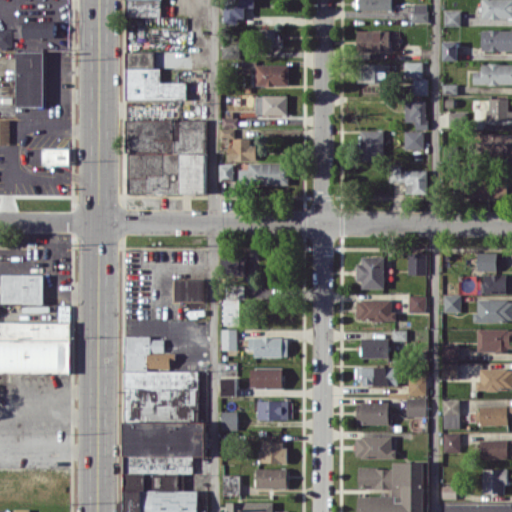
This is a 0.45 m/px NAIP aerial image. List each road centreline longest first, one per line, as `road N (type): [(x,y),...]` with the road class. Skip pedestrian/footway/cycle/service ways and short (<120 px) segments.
road 1 (residential): [(0,221),(511,223)]
road 2 (residential): [(324,0),(323,511)]
road 3 (secondary): [(98,0),(98,511)]
